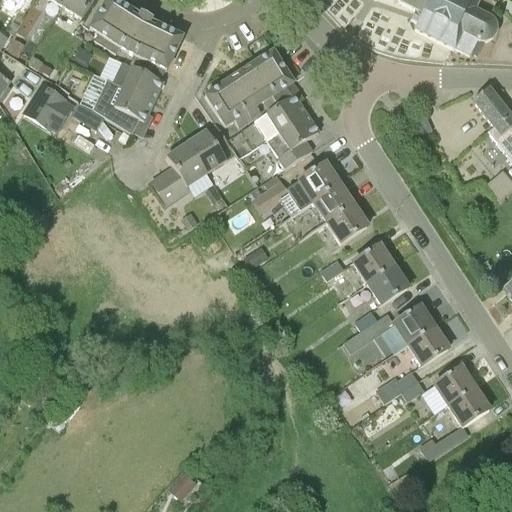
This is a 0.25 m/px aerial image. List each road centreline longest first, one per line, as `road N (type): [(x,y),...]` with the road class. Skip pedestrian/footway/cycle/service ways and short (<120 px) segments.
road 1 (unclassified): [(511,371),(354,129),(371,69)]
road 2 (residential): [(132,170),(174,113),(206,47),(207,22)]
road 3 (residential): [(511,80),(371,69)]
